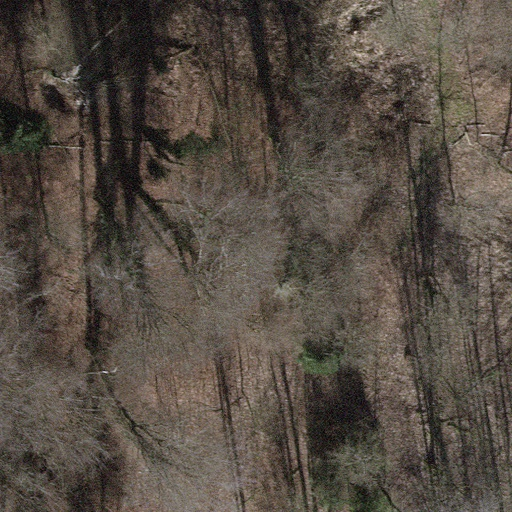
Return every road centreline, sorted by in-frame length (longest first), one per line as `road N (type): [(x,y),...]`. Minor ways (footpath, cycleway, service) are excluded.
road 1 (track): [(406,511),(383,404),(401,209),(481,80)]
road 2 (track): [(511,114),(481,80),(438,0)]
